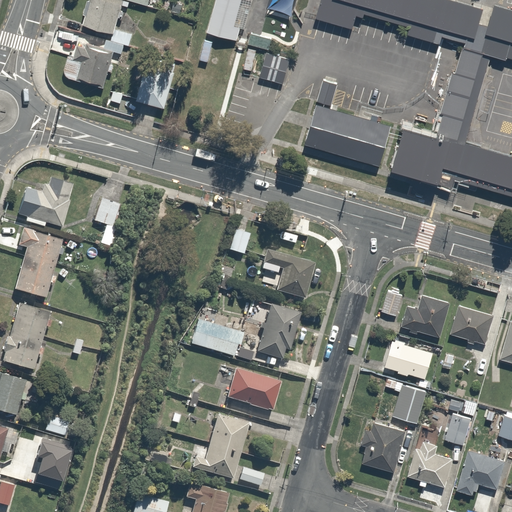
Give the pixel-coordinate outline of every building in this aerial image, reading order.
[(122,0),(90,0),(83,26),(113,34),(115,28),(122,0)] [(229,44),(242,0),(214,0),(204,36),(229,44)] [(511,19),(448,0),(312,0),(309,12),(351,25),(353,16),(511,63),(511,19)] [(132,33),(115,28),(113,34),(111,41),(129,46),(132,33)] [(249,34),(247,44),(267,49),(270,38),(249,34)] [(101,87),(113,52),(78,40),(72,56),(69,55),(62,74),(101,87)] [(494,59),(459,48),(433,135),(468,145),(494,59)] [(292,63),(266,55),(259,80),(284,88),(292,63)] [(176,71),(145,63),(136,99),(166,107),(176,71)] [(338,83),(323,79),(316,102),(332,106),(338,83)] [(393,125),(316,102),(303,146),(379,169),(393,125)] [(511,159),(407,128),(393,175),(511,210),(511,159)] [(40,192),(33,191),(25,218),(60,227),(70,191),(42,184),(40,192)] [(126,206),(101,198),(93,223),(105,227),(99,245),(112,249),(126,206)] [(243,255),(251,233),(236,227),(227,249),(243,255)] [(26,249),(14,290),(43,299),(61,240),(23,228),(17,246),(26,249)] [(315,263),(268,250),(264,266),(281,270),(275,292),(305,300),(315,263)] [(403,295),(390,290),(382,312),(396,317),(403,295)] [(407,306),(401,327),(410,330),(410,332),(417,335),(418,332),(440,338),(451,303),(422,295),(418,309),(407,306)] [(51,312),(18,302),(1,361),(33,371),(51,312)] [(291,350),(301,314),(270,305),(257,353),(281,360),(285,348),(291,350)] [(494,316),(459,305),(450,333),(486,344),(494,316)] [(198,318),(190,343),(235,357),(242,331),(198,318)] [(511,322),(509,322),(499,359),(511,362),(511,322)] [(86,341),(74,338),(69,353),(82,356),(86,341)] [(394,338),(385,367),(426,380),(435,352),(394,338)] [(455,354),(446,352),(442,366),(451,368),(455,354)] [(235,368),(226,398),(271,411),(280,381),(235,368)] [(0,413),(15,418),(27,381),(0,372),(0,413)] [(427,391),(402,384),(393,417),(417,424),(427,391)] [(461,402),(452,400),(449,409),(459,411),(461,402)] [(50,411),(45,431),(67,436),(72,417),(50,411)] [(196,456),(193,469),(233,481),(251,420),(218,411),(204,459),(196,456)] [(511,413),(505,412),(499,435),(511,438),(511,413)] [(463,447),(471,419),(452,413),(444,441),(463,447)] [(373,422),(372,428),(365,427),(359,448),(366,449),(363,463),(394,471),(405,430),(373,422)] [(437,446),(423,442),(420,450),(416,449),(407,477),(445,488),(453,459),(435,454),(437,446)] [(505,460),(467,450),(456,491),(474,496),(478,483),(497,488),(505,460)] [(24,479),(29,480),(27,486),(36,489),(37,482),(43,483),(48,459),(30,455),(24,479)] [(268,475),(241,466),(236,480),(264,489),(268,475)] [(221,511),(227,492),(188,481),(183,497),(193,500),(189,511),(221,511)] [(137,493),(132,511),(165,511),(168,501),(137,493)]
